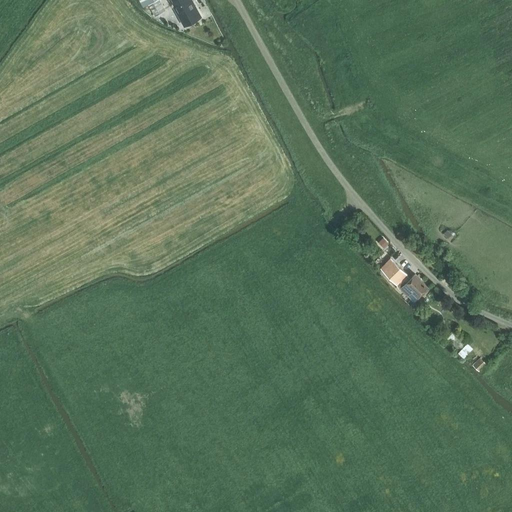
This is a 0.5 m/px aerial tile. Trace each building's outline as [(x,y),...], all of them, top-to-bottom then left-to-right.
[(157,0),(141,0),(144,5),(148,3),(155,15),(163,11),(157,0)] [(191,0),(171,0),(173,3),(171,4),(172,5),(174,5),(185,25),(200,16),(191,0)] [(392,259),(382,269),(398,285),(415,302),(420,297),(418,296),(428,286),(415,274),(410,280),(406,276),(408,274),(392,259)] [(467,343),(459,352),(464,357),(473,348),(467,343)] [(480,359),(473,365),(479,372),(486,365),(480,359)]
